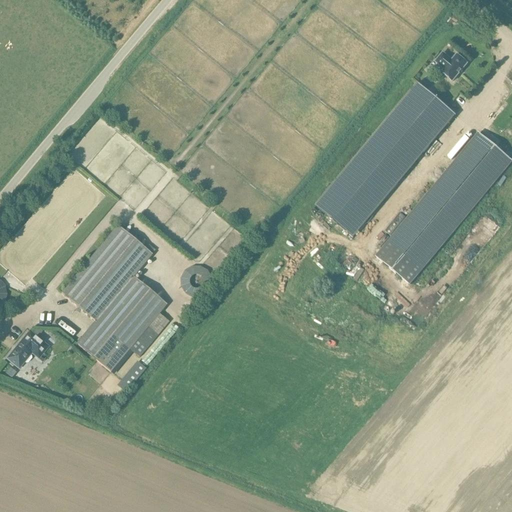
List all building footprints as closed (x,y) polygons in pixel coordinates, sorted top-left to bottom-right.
[(443,53),(435,63),(444,70),(442,73),(453,82),(467,65),(456,56),(452,61),(443,53)] [(511,162),(478,134),(376,257),(410,286),(511,162)] [(118,227),(61,295),(95,323),(77,345),(110,373),(117,366),(129,351),(132,353),(139,359),(158,336),(148,328),(159,315),(166,306),(133,278),(152,256),(145,250),(125,234),(118,227)] [(30,332),(7,360),(19,370),(24,363),(25,364),(27,364),(31,360),(31,358),(30,357),(32,354),(39,360),(48,348),(30,332)] [(123,384),(118,391),(124,396),(130,389),(129,389),(123,384)]
